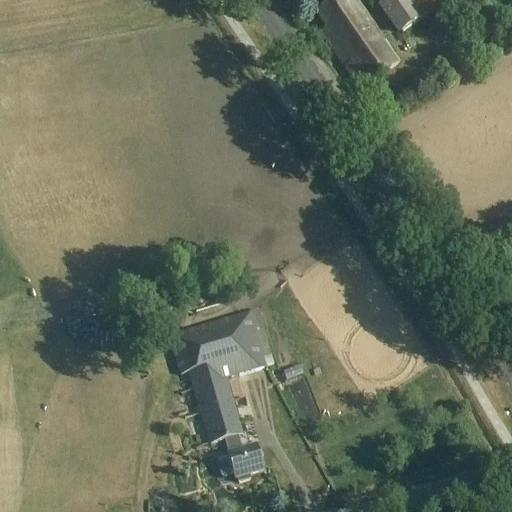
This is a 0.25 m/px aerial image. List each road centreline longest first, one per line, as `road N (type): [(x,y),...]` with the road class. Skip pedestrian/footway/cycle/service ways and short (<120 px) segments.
road 1 (primary): [(511,374),(256,0)]
road 2 (unclassified): [(511,471),(379,511)]
